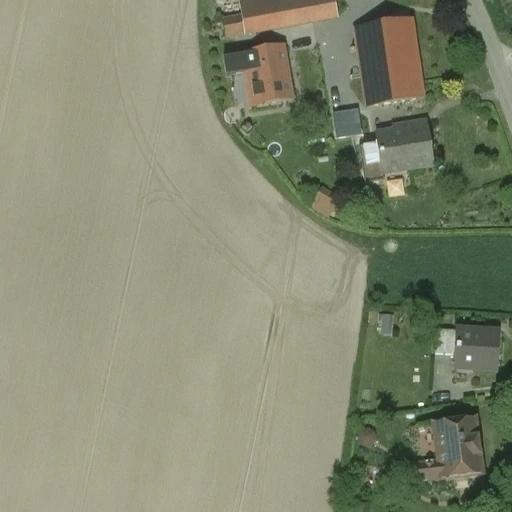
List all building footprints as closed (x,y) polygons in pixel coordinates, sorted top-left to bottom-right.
[(331,0),(263,0),(241,4),(243,18),(246,35),(335,18),(331,0)] [(225,39),(246,35),(243,18),(223,22),(225,39)] [(355,31),(359,60),(415,52),(415,50),(414,50),(413,40),(413,38),(412,38),(410,24),(411,23),(411,21),(408,22),(409,22),(396,24),(396,23),(394,24),(370,27),(369,27),(369,28),(356,29),(354,29),(355,31)] [(281,49),(242,56),(251,107),(290,100),(281,49)] [(415,52),(359,60),(367,108),(422,100),(419,83),(420,83),(417,67),(416,64),(417,64),(417,61),(416,62),(415,52)] [(376,145),(358,148),(364,186),(384,183),(382,175),(433,167),(426,124),(405,127),(406,132),(375,136),(376,145)] [(323,189),(310,209),(327,220),(340,200),(323,189)] [(455,332),(436,331),(434,355),(454,356),(455,332)] [(498,335),(457,332),(454,370),(456,370),(457,365),(476,366),(475,372),(477,372),(477,371),(494,372),(494,373),(496,374),(498,335)] [(475,420),(432,425),(437,463),(439,481),(439,482),(482,476),(475,420)] [(439,481),(437,463),(406,467),(408,484),(439,481)]
